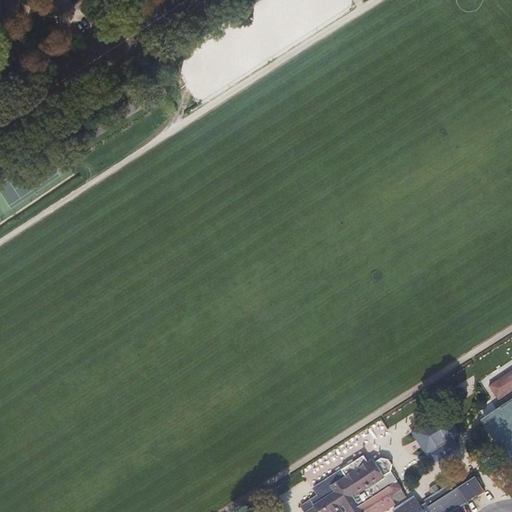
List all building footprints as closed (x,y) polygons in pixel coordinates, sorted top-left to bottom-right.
[(493,392),(498,399),(511,390),(511,370),(489,385),(493,392)] [(511,405),(487,422),(499,442),(497,444),(505,457),(508,455),(511,460),(511,405)] [(382,511),(395,504),(389,495),(394,493),(399,501),(405,496),(390,472),(393,464),(389,457),(380,457),(374,461),(373,460),(346,477),(332,487),(336,492),(315,506),(316,508),(309,511),(346,511),(348,511),(382,511)] [(393,509),(395,511),(449,511),(466,501),(457,487),(466,481),(458,468),(448,474),(452,481),(423,500),(425,503),(419,506),(413,497),(393,509)] [(466,501),(483,489),(475,476),(466,481),(457,487),(466,501)]
